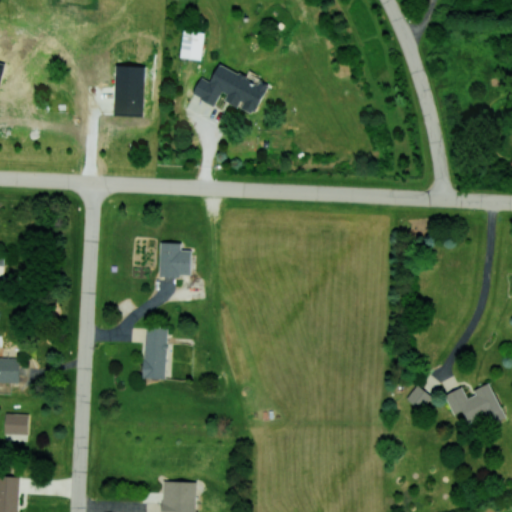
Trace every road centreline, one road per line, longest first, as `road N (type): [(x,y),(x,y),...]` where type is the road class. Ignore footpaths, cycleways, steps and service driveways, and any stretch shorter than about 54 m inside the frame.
road 1 (residential): [(160,185),(511,202)]
road 2 (residential): [(94,182),(78,511)]
road 3 (residential): [(388,0),(425,93),(445,199)]
road 4 (residential): [(0,177),(160,185)]
